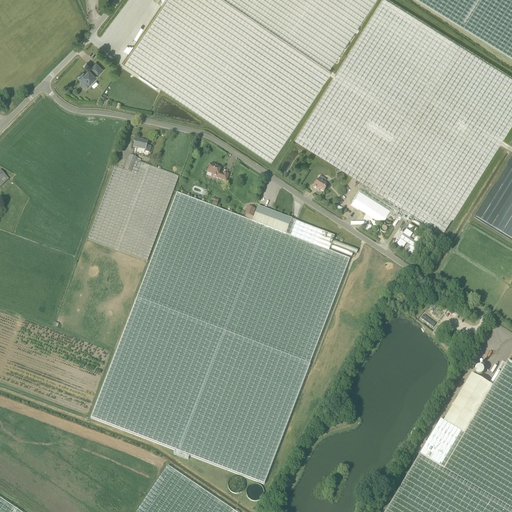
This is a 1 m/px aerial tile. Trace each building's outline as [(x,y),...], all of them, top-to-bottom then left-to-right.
[(271,162),(275,156),(331,72),(329,70),(375,0),(167,0),(125,63),(271,162)] [(352,202),(367,212),(364,217),(370,221),(373,216),(382,222),(390,209),(409,221),(414,214),(444,233),(487,165),(511,125),(511,77),(388,0),(382,0),(338,72),(295,140),(364,183),(352,202)] [(511,0),(420,0),(511,56),(511,0)] [(97,75),(102,70),(96,64),(91,69),(93,70),(91,72),(89,70),(88,72),(87,72),(83,76),(82,75),(78,78),(85,85),(88,82),(90,84),(94,80),(93,79),(96,77),(94,75),(96,74),(97,75)] [(151,147),(147,146),(148,142),(140,140),(135,139),(133,148),(145,151),(145,152),(150,153),(151,147)] [(141,160),(137,158),(130,155),(124,170),(132,173),(136,160),(140,162),(141,160)] [(132,173),(124,170),(115,167),(88,239),(147,261),(178,177),(140,162),(136,160),(132,173)] [(207,173),(208,173),(213,175),(212,176),(226,181),(229,175),(224,173),(223,175),(219,173),(221,169),(215,167),(215,165),(212,164),(211,165),(210,165),(207,173)] [(0,187),(9,179),(0,170),(0,187)] [(320,176),(313,187),(316,189),(318,189),(324,192),(326,189),(325,188),(327,185),(324,183),(326,180),(320,176)] [(334,236),(291,220),(285,235),(252,222),(177,193),(136,298),(91,418),(175,450),(173,454),(188,459),(189,456),(264,484),(309,364),(350,259),(329,251),(334,236)] [(213,198),(211,203),(217,206),(219,200),(213,198)] [(291,220),(292,219),(258,206),(253,218),(252,222),(285,235),(291,220)] [(255,209),(248,207),(245,214),(252,217),(255,209)] [(398,231),(404,235),(407,230),(401,226),(398,231)] [(411,233),(408,237),(414,242),(417,237),(411,233)] [(393,239),(390,244),(396,248),(399,243),(393,239)] [(419,247),(414,243),(410,250),(415,253),(419,247)] [(403,245),(400,250),(406,254),(409,249),(403,245)] [(432,327),(434,323),(426,317),(424,320),(432,327)] [(493,386),(472,374),(444,421),(441,420),(386,511),(511,511),(511,363),(508,361),(493,386)] [(484,372),(479,366),(473,370),(478,376),(484,372)] [(238,511),(236,510),(235,511),(168,466),(136,511),(238,511)] [(0,511),(20,511),(0,498),(0,511)]
